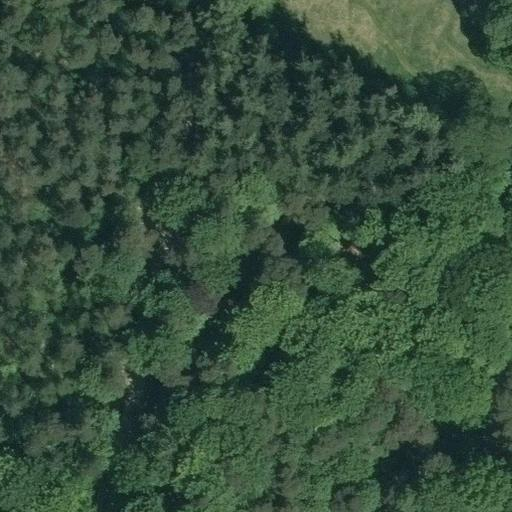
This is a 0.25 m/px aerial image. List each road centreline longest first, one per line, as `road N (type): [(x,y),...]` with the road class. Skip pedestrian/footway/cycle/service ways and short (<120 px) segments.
road 1 (track): [(198,0),(109,511)]
road 2 (track): [(235,511),(308,393),(410,322),(457,274),(511,164)]
